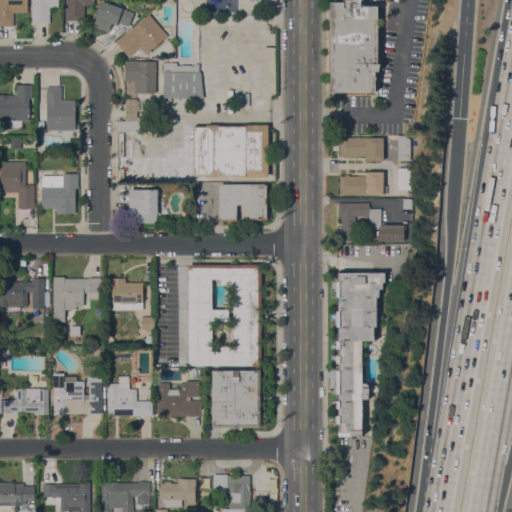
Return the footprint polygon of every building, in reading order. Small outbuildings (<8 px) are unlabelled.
[(0,0),(28,0),(28,12),(14,12),(14,26),(0,26),(0,0)] [(58,0),(59,8),(49,8),(50,23),(32,23),(31,0),(58,0)] [(66,0),(94,0),(94,5),(84,5),(84,20),(66,20),(66,0)] [(102,0),(134,12),(129,26),(117,22),(116,24),(111,23),(108,32),(93,26),(102,0)] [(330,2),(343,2),(343,0),(361,0),(361,6),(377,6),(378,64),(379,64),(379,71),(375,71),(375,92),(331,92),(330,2)] [(149,14),(168,36),(147,54),(140,47),(129,57),(116,42),(149,14)] [(134,92),(134,78),(128,78),(128,75),(124,75),(124,64),(128,64),(128,61),(156,61),(156,86),(154,86),(154,92),(134,92)] [(177,62),(177,65),(182,65),(190,65),(194,65),(194,64),(199,64),(199,72),(201,72),(204,98),(163,98),(164,62),(177,62)] [(0,120),(0,95),(15,95),(15,86),(16,86),(16,84),(32,84),(32,98),(30,98),(29,120),(0,120)] [(75,100),(75,135),(65,135),(65,130),(47,130),(47,122),(37,122),(37,103),(47,103),(47,87),(61,87),(61,100),(75,100)] [(125,99),(137,99),(137,120),(125,120),(125,99)] [(139,121),(140,131),(116,132),(116,121),(118,121),(139,121)] [(193,126),(206,126),(206,124),(219,124),(219,126),(245,125),(245,124),(268,124),(269,177),(244,177),(244,176),(219,176),(219,177),(206,177),(206,175),(193,175),(193,126)] [(123,133),(128,132),(128,144),(133,144),(133,156),(123,156),(123,133)] [(398,136),(410,136),(411,160),(398,160),(398,136)] [(340,137),(383,137),(383,161),(367,161),(367,160),(365,160),(365,156),(349,156),(349,157),(345,157),(345,156),(340,156),(340,137)] [(18,192),(0,192),(0,161),(26,161),(26,185),(34,185),(34,208),(18,208),(18,192)] [(398,168),(411,167),(411,189),(398,189),(398,168)] [(340,176),(345,176),(345,175),(349,175),(349,176),(366,176),(366,172),(384,172),(384,185),(387,185),(387,195),(340,195),(340,176)] [(41,186),(42,186),(42,176),(63,176),(63,173),(78,173),(78,188),(75,188),(75,213),(56,213),(56,208),(41,208),(41,186)] [(268,184),(268,220),(249,220),(249,204),(237,205),(237,221),(219,221),(219,184),(268,184)] [(179,187),(182,185),(186,185),(188,188),(188,191),(185,194),(179,190),(179,187)] [(157,197),(160,197),(160,203),(157,203),(157,210),(160,210),(160,214),(157,214),(157,223),(131,223),(131,214),(129,214),(129,189),(157,189),(157,197)] [(403,198),(412,198),(411,209),(403,208),(403,198)] [(369,202),(369,208),(381,208),(381,225),(404,225),(404,241),(378,241),(378,227),(369,227),(369,216),(356,216),(356,241),(342,241),(342,238),(338,238),(338,231),(342,231),(342,216),(338,216),(338,203),(369,202)] [(188,264),(261,264),(262,366),(189,366),(188,264)] [(385,272),(385,282),(382,282),(382,289),(379,289),(379,297),(377,297),(377,327),(374,327),(374,341),(362,341),(362,383),(366,383),(368,385),(368,399),(361,399),(362,436),(350,436),(350,432),(338,432),(338,424),(336,424),(336,416),(337,416),(337,409),(336,409),(336,401),(337,401),(337,394),(336,394),(336,370),(337,370),(337,363),(336,363),(336,355),(337,355),(337,349),(336,349),(336,341),(338,341),(337,326),(336,326),(336,311),(337,311),(337,297),(336,297),(336,282),(338,282),(338,272),(385,272)] [(45,279),(50,279),(50,305),(44,305),(44,308),(32,308),(32,292),(27,291),(27,305),(20,305),(20,307),(0,307),(0,277),(9,277),(9,278),(13,278),(13,281),(32,282),(32,278),(45,278),(45,279)] [(102,292),(98,292),(98,298),(90,298),(90,292),(83,292),(84,306),(76,306),(76,309),(65,309),(65,322),(54,322),(53,277),(64,277),(64,278),(88,278),(102,278),(102,292)] [(112,309),(112,282),(111,282),(111,278),(125,278),(125,282),(143,282),(143,309),(112,309)] [(154,316),(154,330),(142,330),(142,316),(154,316)] [(70,326),(80,326),(80,336),(70,336),(70,326)] [(0,360),(0,349),(9,349),(9,360),(0,360)] [(185,369),(200,369),(200,378),(185,378),(185,369)] [(211,369),(259,369),(259,392),(261,392),(261,400),(259,400),(259,407),(261,407),(261,415),(259,415),(259,427),(239,427),(239,428),(230,428),(230,427),(212,427),(211,369)] [(83,391),(89,391),(89,385),(87,385),(87,376),(101,376),(101,414),(53,414),(53,388),(52,388),(53,373),(64,373),(64,376),(76,376),(76,381),(83,381),(83,391)] [(118,383),(118,376),(129,376),(129,389),(136,389),(136,401),(152,401),(152,416),(130,416),(130,415),(108,416),(107,383),(118,383)] [(169,389),(180,389),(180,383),(184,383),(184,381),(199,381),(199,396),(190,396),(190,400),(201,400),(201,415),(162,416),(162,414),(157,414),(157,382),(169,382),(169,389)] [(0,400),(16,400),(16,388),(48,388),(48,414),(34,414),(34,411),(11,411),(11,413),(0,413),(0,400)] [(226,474),(226,475),(249,475),(249,511),(222,511),(222,509),(228,509),(228,502),(231,502),(231,492),(224,492),(224,490),(213,490),(213,474),(226,474)] [(161,483),(165,483),(165,481),(171,481),(171,483),(177,483),(178,478),(196,478),(196,485),(195,485),(195,503),(186,503),(186,499),(181,499),(181,507),(166,507),(166,504),(164,504),(161,499),(161,483)] [(117,481),(117,482),(138,482),(138,481),(150,481),(150,504),(138,504),(138,496),(132,496),(132,501),(133,501),(133,511),(110,511),(110,507),(101,507),(101,481),(117,481)] [(0,482),(11,482),(11,483),(23,483),(24,486),(34,486),(34,511),(20,511),(20,505),(0,505),(0,482)] [(60,506),(59,506),(59,503),(60,503),(60,497),(43,497),(43,484),(80,484),(80,483),(90,483),(90,511),(68,511),(68,510),(60,510),(60,506)]
